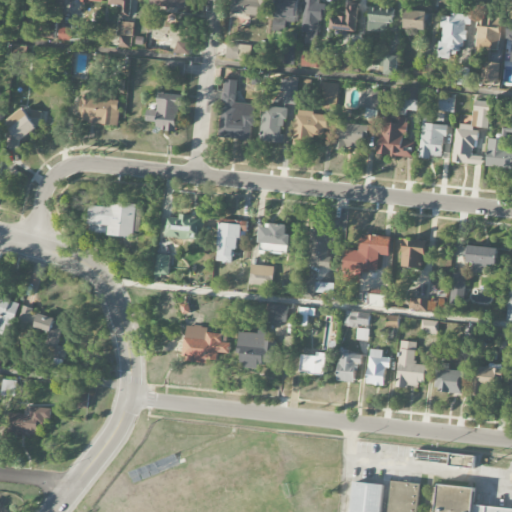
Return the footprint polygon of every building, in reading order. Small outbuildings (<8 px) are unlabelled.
[(131,0),(109,0),(110,4),(121,5),(121,16),(131,16),(131,0)] [(152,0),(152,5),(186,10),(187,0),(152,0)] [(268,16),(269,0),(231,0),(231,15),(268,16)] [(275,0),(273,31),(285,32),(285,23),(296,23),(297,0),(275,0)] [(324,1),(315,0),(306,0),(300,39),(318,42),(324,1)] [(358,6),(334,5),(333,31),(356,32),(358,6)] [(368,32),(387,32),(388,24),(394,24),(394,9),(369,8),(368,32)] [(404,29),(425,30),(426,12),(405,11),(404,29)] [(471,16),(450,14),(450,17),(442,16),(438,58),(450,59),(451,53),(463,54),(466,25),(470,26),(471,16)] [(482,82),(499,83),(500,63),(489,63),(490,50),(499,51),(500,19),(477,18),(475,65),(483,65),(482,82)] [(55,39),(58,23),(47,22),(45,37),(55,39)] [(134,23),(121,22),(119,48),(131,49),(134,23)] [(83,28),(61,25),(60,40),(74,42),(75,40),(81,41),(83,28)] [(189,55),(189,41),(178,41),(178,54),(189,55)] [(250,45),(227,44),(226,60),(249,61),(250,45)] [(324,68),(324,50),(311,49),(311,52),(302,51),(301,67),(324,68)] [(384,75),(397,76),(398,56),(385,56),(384,75)] [(360,58),(340,57),(339,71),(360,72),(360,58)] [(166,75),(184,75),(185,62),(166,62),(166,75)] [(432,80),(433,67),(414,66),(413,79),(432,80)] [(280,92),(285,92),(284,104),(296,105),(298,80),(281,79),(280,92)] [(221,139),(253,140),(255,105),(236,104),(237,80),(224,80),(221,139)] [(337,109),(339,84),(321,83),(320,96),(326,96),(325,108),(337,109)] [(397,114),(405,115),(405,111),(418,111),(418,89),(398,88),(397,114)] [(379,91),(361,90),(360,108),(378,109),(379,91)] [(177,132),(181,96),(158,93),(156,111),(147,110),(146,122),(157,123),(157,130),(177,132)] [(438,111),(454,112),(455,98),(439,97),(438,111)] [(119,125),(120,100),(81,99),(80,124),(119,125)] [(453,163),(482,166),(482,157),(475,156),(477,129),(487,130),(490,102),(474,101),(472,125),(457,124),(453,163)] [(284,143),(284,108),(262,107),(262,142),(284,143)] [(34,112),(29,116),(22,109),(0,128),(0,134),(14,149),(43,123),(34,112)] [(327,113),(296,112),(295,146),(310,146),(311,135),(326,136),(327,113)] [(413,158),(415,142),(405,141),(407,118),(395,117),(396,113),(382,112),(379,155),(413,158)] [(443,159),(446,126),(423,123),(419,157),(443,159)] [(366,125),(336,124),(336,148),(365,149),(366,125)] [(511,168),(511,150),(505,151),(506,140),(488,140),(487,168),(511,168)] [(109,236),(135,237),(136,206),(90,204),(89,224),(110,225),(109,236)] [(165,236),(201,241),(203,217),(179,215),(179,218),(167,217),(165,236)] [(218,262),(233,263),(233,250),(238,250),(240,225),(219,224),(218,262)] [(287,226),(261,225),(259,251),(289,252),(289,234),(287,234),(287,226)] [(329,268),(331,244),(336,245),(337,233),(308,231),(306,266),(329,268)] [(343,271),(378,273),(378,256),(389,256),(390,237),(360,236),(360,251),(344,250),(343,271)] [(423,268),(424,241),(403,240),(402,268),(423,268)] [(498,249),(469,246),(467,263),(472,264),(471,272),(485,273),(486,264),(496,265),(498,249)] [(467,257),(467,247),(455,247),(454,256),(467,257)] [(155,275),(169,276),(169,256),(156,255),(155,275)] [(273,267),(251,266),(250,285),(273,286),(273,267)] [(466,274),(452,274),(450,304),(464,305),(466,274)] [(302,278),(301,297),(314,298),(316,280),(302,278)] [(385,308),(385,295),(369,294),(368,307),(385,308)] [(0,321),(1,322),(0,324),(0,333),(10,336),(20,304),(0,298),(0,321)] [(427,312),(427,300),(410,299),(410,311),(427,312)] [(287,323),(288,305),(268,304),(267,322),(287,323)] [(49,332),(46,345),(57,348),(53,364),(62,366),(66,348),(59,346),(65,320),(23,310),(20,324),(49,332)] [(350,319),(350,327),(368,329),(369,321),(350,319)] [(421,333),(438,334),(438,321),(422,321),(421,333)] [(224,331),(186,328),(183,360),(208,362),(208,360),(218,360),(218,353),(229,354),(230,343),(223,343),(224,331)] [(357,341),(368,341),(369,329),(357,329),(357,341)] [(274,365),(275,341),(266,341),(266,333),(239,332),(238,355),(241,355),(240,369),(259,369),(259,364),(274,365)] [(426,366),(415,365),(416,343),(400,342),(397,385),(424,387),(426,366)] [(366,384),(384,386),(386,368),(390,368),(391,359),(382,357),(383,351),(370,349),(366,384)] [(302,355),(300,373),(324,375),(326,354),(318,353),(317,357),(302,355)] [(355,383),(355,366),(361,366),(362,354),(339,353),(337,382),(355,383)] [(462,371),(449,371),(449,364),(437,363),(436,393),(461,394),(462,371)] [(477,392),(502,393),(502,369),(478,368),(477,392)] [(2,395),(13,395),(13,390),(7,390),(7,385),(15,385),(15,381),(3,381),(2,395)] [(10,414),(9,434),(37,435),(38,425),(44,426),(45,419),(51,419),(51,408),(25,407),(25,414),(10,414)] [(474,469),(476,457),(451,453),(449,466),(474,469)] [(387,511),(390,481),(420,484),(417,511),(387,511)] [(349,511),(353,482),(384,486),(381,511),(349,511)] [(434,511),(438,484),(475,488),(473,505),(472,511),(434,511)]
